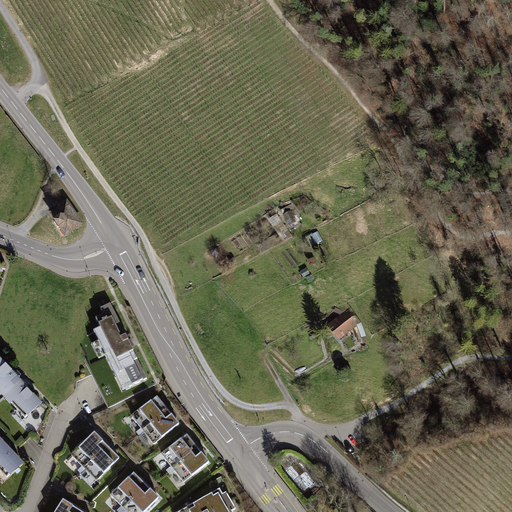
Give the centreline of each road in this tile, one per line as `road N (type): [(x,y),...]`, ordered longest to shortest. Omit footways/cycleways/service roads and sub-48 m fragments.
road 1 (track): [(301,434),(291,407),(241,404),(215,382),(142,233),(77,146),(0,3)]
road 2 (tertiary): [(239,450),(191,384),(117,244)]
road 3 (tertiary): [(117,244),(0,86)]
road 4 (tertiary): [(239,450),(273,433),(301,434),(392,511)]
road 5 (track): [(270,0),(382,127)]
road 6 (track): [(377,413),(464,358),(511,358)]
road 7 (tertiary): [(0,235),(73,259),(117,244)]
